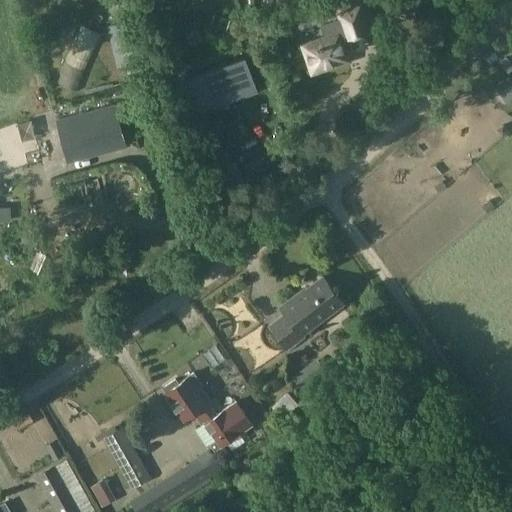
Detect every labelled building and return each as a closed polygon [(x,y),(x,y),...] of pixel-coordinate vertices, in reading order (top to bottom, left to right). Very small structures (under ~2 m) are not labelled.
[(333,68),(335,64),(347,60),(338,35),(345,32),(348,39),(366,33),(358,9),(339,15),(341,19),(320,26),(325,38),(303,46),(312,72),(324,68),(327,70),(333,68)] [(213,16),(210,28),(225,32),(228,20),(213,16)] [(268,25),(271,36),(286,31),(282,20),(268,25)] [(238,41),(186,60),(195,87),(248,68),(238,41)] [(68,160),(126,143),(114,105),(57,122),(68,160)] [(9,137),(0,140),(0,155),(14,151),(9,137)] [(283,315),(269,326),(287,350),(303,338),(301,335),(343,303),(324,278),(301,296),(298,292),(277,307),(283,315)] [(301,391),(302,391),(324,373),(315,361),(305,369),(302,365),(290,374),(293,377),(291,378),(301,391)] [(177,383),(174,380),(162,388),(183,421),(198,411),(204,421),(215,415),(208,404),(210,403),(201,389),(202,388),(193,373),(177,383)] [(236,401),(215,415),(204,421),(216,440),(209,444),(214,453),(221,448),(219,445),(251,425),(236,401)] [(274,430),(295,412),(286,402),(266,421),(274,430)] [(103,438),(130,487),(150,477),(123,428),(103,438)] [(150,511),(210,475),(199,457),(141,493),(150,511)] [(87,511),(60,463),(54,466),(79,511),(87,511)] [(79,511),(54,466),(54,465),(35,475),(55,511),(79,511)] [(0,511),(9,511),(4,501),(0,503),(0,511)]
